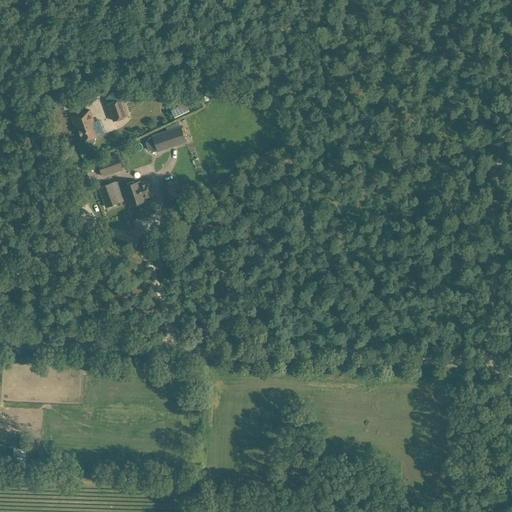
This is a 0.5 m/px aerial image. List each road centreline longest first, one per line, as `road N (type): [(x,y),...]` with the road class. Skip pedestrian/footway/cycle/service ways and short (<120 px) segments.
road 1 (unclassified): [(188,351),(505,367)]
road 2 (track): [(485,363),(511,62)]
road 3 (unclassified): [(0,343),(188,351)]
road 4 (unclassified): [(188,351),(119,228),(98,215)]
road 5 (track): [(495,491),(505,367)]
